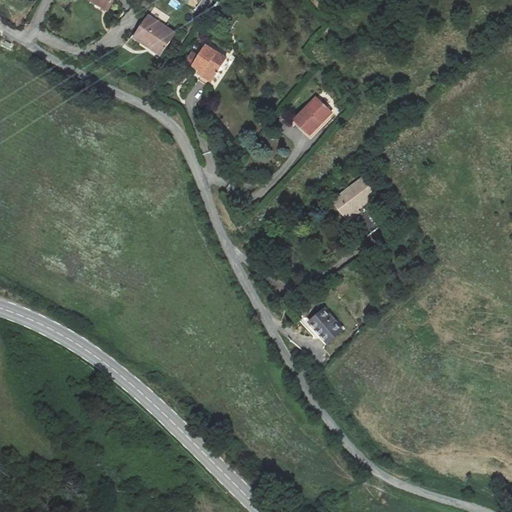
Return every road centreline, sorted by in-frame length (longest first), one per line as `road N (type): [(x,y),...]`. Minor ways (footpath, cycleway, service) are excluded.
road 1 (unclassified): [(27,40),(170,123),(244,281),(336,434),(399,482),(487,511)]
road 2 (secondary): [(0,307),(54,330),(117,372),(262,511)]
